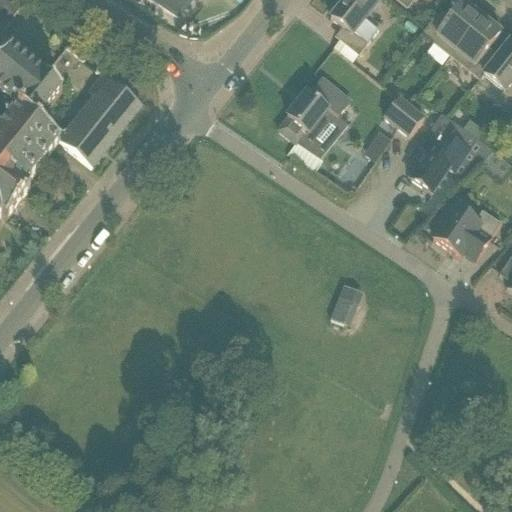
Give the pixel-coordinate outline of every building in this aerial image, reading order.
[(146,0),(178,21),(194,0),(146,0)] [(339,45),(354,57),(358,60),(378,35),(366,25),(378,10),(366,0),(348,0),(330,23),(347,36),(339,45)] [(390,0),(406,13),(415,2),(417,3),(419,0),(390,0)] [(0,30),(5,34),(18,14),(0,1),(0,30)] [(437,19),(422,38),(431,45),(431,46),(450,61),(455,55),(481,22),(462,7),(446,27),(437,19)] [(455,55),(450,61),(468,75),(479,84),(482,80),(494,65),(484,58),(488,53),(500,37),(481,22),(455,55)] [(494,65),(482,80),(502,96),(501,111),(511,112),(511,46),(510,45),(498,61),(494,65)] [(62,96),(42,80),(11,55),(0,68),(0,103),(16,116),(4,131),(22,146),(36,128),(62,96)] [(141,111),(130,101),(102,79),(89,96),(96,101),(66,139),(58,133),(52,141),(51,142),(59,148),(91,174),(141,111)] [(336,121),(339,118),(348,106),(322,84),(312,96),(309,99),(307,97),(287,121),(289,123),(278,135),(296,150),(306,137),(308,139),(309,137),(312,140),(330,117),(336,121)] [(400,101),(383,123),(408,143),(425,121),(400,101)] [(453,112),(445,106),(437,116),(445,122),(453,112)] [(427,159),(410,185),(431,200),(448,174),(454,178),(470,156),(477,146),(477,145),(441,120),(425,143),(438,152),(432,162),(427,159)] [(347,130),(336,122),(329,130),(340,139),(347,130)] [(0,222),(1,221),(6,224),(13,215),(15,216),(23,205),(22,205),(29,195),(25,191),(59,148),(51,142),(52,141),(36,128),(22,146),(4,131),(0,135),(0,222)] [(377,136),(365,158),(377,165),(390,143),(377,136)] [(444,229),(433,245),(459,262),(461,259),(475,268),(501,229),(482,216),(474,227),(450,210),(439,226),(444,229)] [(511,259),(499,279),(510,287),(506,294),(511,297),(511,259)] [(349,330),(362,297),(343,289),(329,322),(349,330)]
